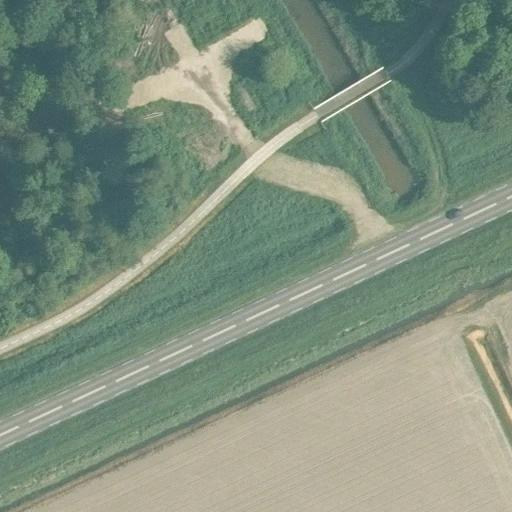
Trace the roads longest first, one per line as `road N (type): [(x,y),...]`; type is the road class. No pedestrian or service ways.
road 1 (primary): [(0,434),(511,195)]
road 2 (track): [(250,31),(143,95)]
